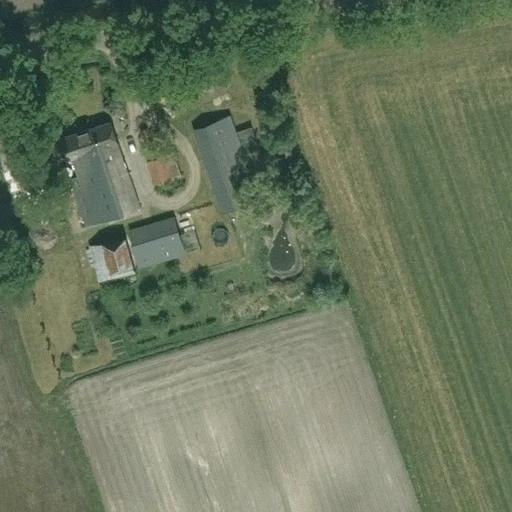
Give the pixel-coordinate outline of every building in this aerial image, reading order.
[(191,128),(219,211),(257,198),(229,115),(191,128)] [(109,121),(84,130),(59,138),(66,159),(71,157),(78,178),(70,181),(84,223),(137,206),(116,142),(109,121)] [(172,150),(161,153),(162,156),(146,161),(154,186),(175,181),(174,175),(180,174),(172,150)] [(50,182),(44,162),(24,168),(30,189),(50,182)] [(127,230),(139,267),(184,252),(172,215),(127,230)] [(98,279),(134,268),(127,233),(89,246),(98,279)]
